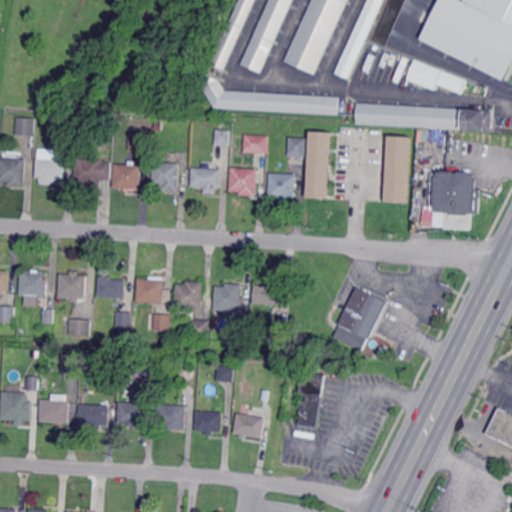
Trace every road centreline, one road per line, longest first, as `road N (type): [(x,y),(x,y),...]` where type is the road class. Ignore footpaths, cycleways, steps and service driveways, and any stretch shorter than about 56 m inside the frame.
road 1 (residential): [(511,255),(0,225)]
road 2 (residential): [(377,511),(347,497),(253,481),(0,462)]
road 3 (primary): [(478,327),(386,511)]
